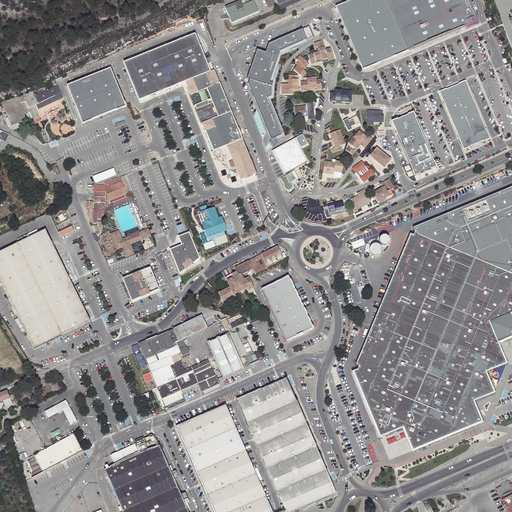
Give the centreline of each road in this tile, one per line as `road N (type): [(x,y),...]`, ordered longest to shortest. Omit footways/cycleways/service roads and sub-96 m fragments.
road 1 (unclassified): [(316,0),(220,44),(281,203)]
road 2 (unclassified): [(511,153),(326,232)]
road 3 (unclassified): [(337,249),(350,229),(511,157)]
road 4 (unclassified): [(160,420),(302,357),(327,362)]
road 5 (unclassified): [(270,241),(211,270),(163,325),(142,335)]
road 6 (unclassified): [(117,304),(60,162)]
road 7 (residential): [(324,34),(288,60),(277,97),(287,126),(321,135)]
road 8 (secondary): [(511,444),(375,495)]
road 9 (unclassified): [(0,389),(126,342)]
